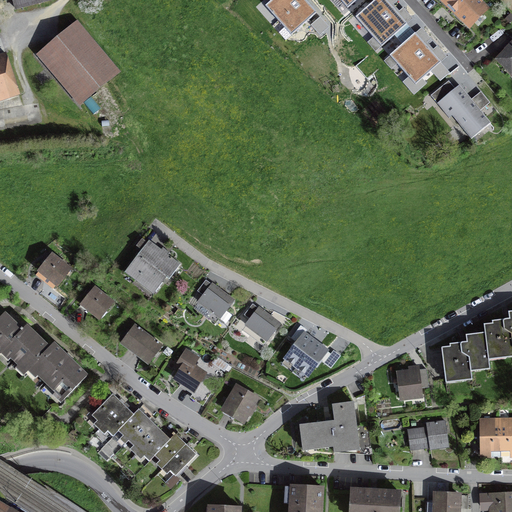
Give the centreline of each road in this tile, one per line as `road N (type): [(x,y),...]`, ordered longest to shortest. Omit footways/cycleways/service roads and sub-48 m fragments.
road 1 (residential): [(241,452),(116,368),(0,275)]
road 2 (residential): [(377,360),(369,345),(208,263),(169,234)]
road 3 (residential): [(472,479),(264,465),(241,452)]
road 4 (residential): [(241,452),(299,402),(377,360)]
road 5 (residential): [(377,360),(511,289)]
road 6 (residential): [(0,473),(68,466),(121,511)]
